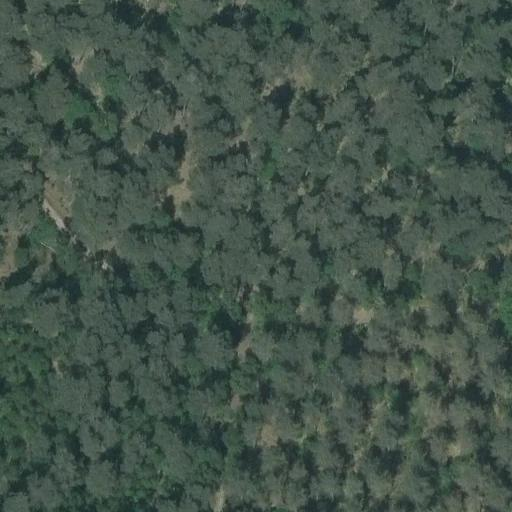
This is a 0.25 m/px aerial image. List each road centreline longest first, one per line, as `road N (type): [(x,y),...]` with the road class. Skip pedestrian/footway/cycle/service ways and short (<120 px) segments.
road 1 (track): [(240,299),(334,206),(350,114),(448,0)]
road 2 (track): [(511,303),(441,308),(240,299)]
road 3 (track): [(240,299),(234,404),(213,511)]
road 4 (track): [(0,285),(124,293)]
